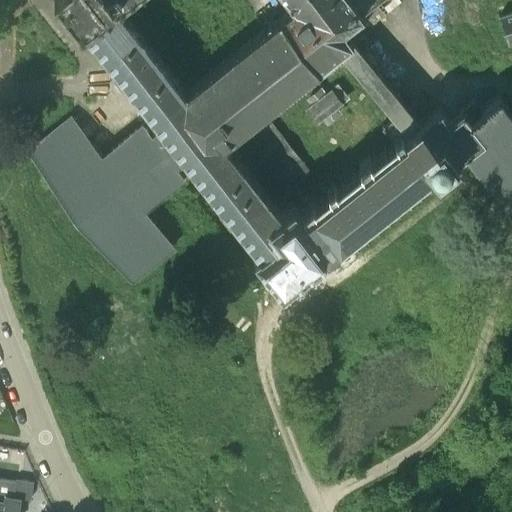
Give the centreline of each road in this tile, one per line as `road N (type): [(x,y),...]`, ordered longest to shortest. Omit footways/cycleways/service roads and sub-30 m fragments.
road 1 (track): [(318,511),(270,393),(259,330),(285,293),(316,270),(328,286),(459,181),(448,168)]
road 2 (residential): [(82,511),(0,331)]
